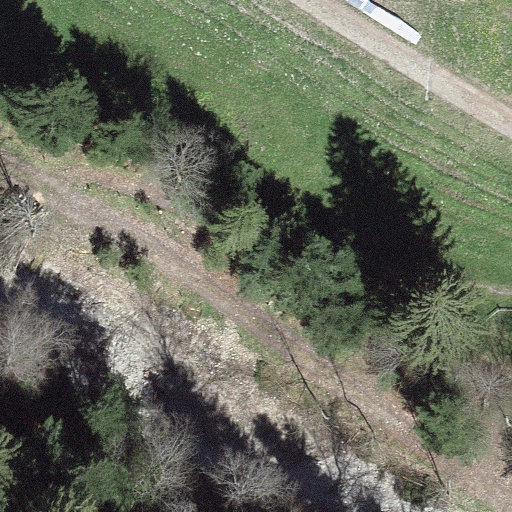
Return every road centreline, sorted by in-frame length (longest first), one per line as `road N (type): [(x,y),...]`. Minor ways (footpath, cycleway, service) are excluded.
road 1 (track): [(511,497),(130,235),(0,157)]
road 2 (track): [(324,0),(511,126)]
